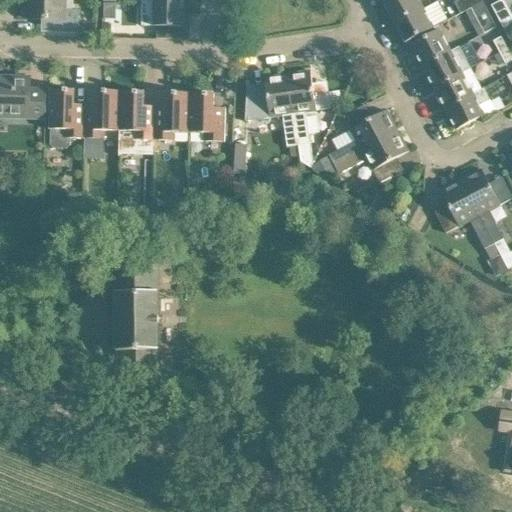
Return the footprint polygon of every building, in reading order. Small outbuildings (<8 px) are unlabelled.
[(27,0),(27,19),(51,19),(51,31),(41,31),(41,32),(79,33),(79,11),(75,10),(66,10),(66,0),(27,0)] [(418,0),(383,0),(394,22),(422,7),(418,0)] [(481,0),(459,0),(454,3),(460,14),(471,9),(483,2),(481,0)] [(422,7),(394,22),(406,43),(447,21),(437,2),(423,10),(422,7)] [(483,2),(471,9),(484,34),(496,27),(483,2)] [(142,3),(142,26),(157,27),(157,39),(165,39),(166,27),(190,28),(190,17),(183,17),(184,4),(142,3)] [(505,13),(497,17),(504,29),(511,25),(505,13)] [(85,23),(85,32),(96,33),(96,32),(96,23),(85,23)] [(439,30),(411,45),(422,66),(450,51),(439,30)] [(493,40),(500,52),(508,48),(501,36),(493,40)] [(450,51),(422,66),(434,88),(471,68),(459,47),(450,51)] [(511,56),(508,48),(500,52),(505,62),(511,58),(511,56)] [(471,68),(434,88),(445,109),(484,88),(482,89),(471,68)] [(306,113),(317,111),(310,71),(287,75),(298,146),(301,162),(311,168),(313,163),(306,113)] [(298,146),(287,75),(264,78),(270,118),(283,116),(288,148),(290,147),(298,146)] [(0,77),(0,117),(45,118),(45,90),(30,90),(30,78),(0,77)] [(484,88),(445,109),(457,131),(485,116),(479,105),(490,99),(484,88)] [(49,129),(49,141),(53,147),(66,148),(70,143),(70,138),(84,139),(84,110),(74,110),(74,90),(50,90),(50,110),(49,129)] [(84,110),(84,139),(104,139),(104,131),(119,131),(120,91),(97,91),(96,111),(86,110),(86,105),(85,105),(84,110)] [(119,131),(118,156),(131,157),(140,150),(154,151),(154,140),(156,112),(156,107),(154,107),(154,112),(143,112),(144,92),(120,91),(119,131)] [(330,105),(341,104),(339,92),(329,93),(330,105)] [(156,112),(154,140),(174,141),(174,132),(189,133),(190,93),(167,93),(166,113),(156,112)] [(190,93),(189,133),(204,133),(204,142),(225,142),(225,109),(224,109),(224,114),(213,114),(214,94),(190,93)] [(357,141),(320,161),(324,170),(397,131),(386,111),(351,130),(357,141)] [(397,131),(324,170),(329,180),(367,160),(373,171),(408,152),(397,131)] [(244,174),(245,144),(234,144),(233,174),(244,174)] [(324,170),(320,161),(313,166),(311,170),(318,174),(324,170)] [(482,170),(461,180),(494,244),(504,239),(489,211),(500,205),(489,183),(482,170)] [(440,191),(447,205),(459,227),(470,221),(490,259),(499,254),(494,244),(461,180),(440,191)] [(85,224),(74,227),(81,250),(92,247),(85,224)] [(504,239),(494,244),(499,254),(500,255),(508,270),(511,267),(511,254),(511,252),(504,239)] [(489,260),(497,275),(508,270),(500,255),(489,260)] [(156,268),(114,270),(116,371),(159,378),(157,277),(156,268)] [(177,386),(172,402),(212,415),(218,399),(177,386)] [(511,415),(503,414),(501,429),(511,431),(510,441),(511,440),(511,415)]
